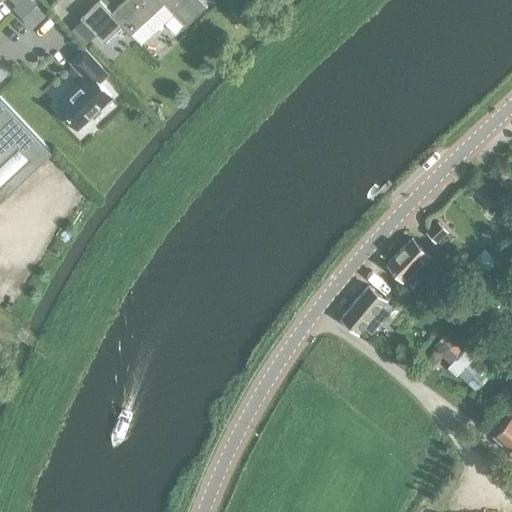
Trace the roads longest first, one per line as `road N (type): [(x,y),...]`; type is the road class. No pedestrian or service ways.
road 1 (tertiary): [(202,511),(245,420),(299,334),(397,216),(511,105)]
road 2 (track): [(511,499),(437,406),(315,313)]
